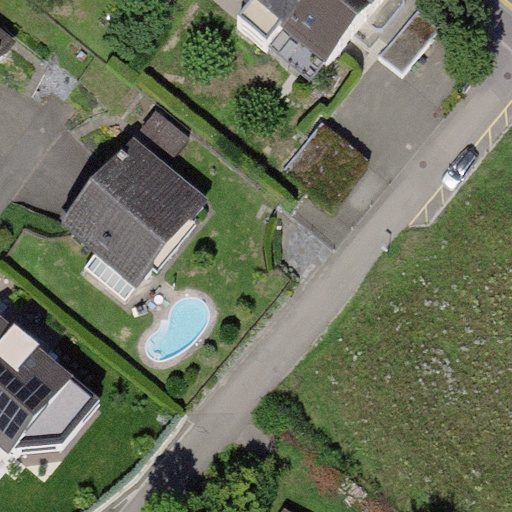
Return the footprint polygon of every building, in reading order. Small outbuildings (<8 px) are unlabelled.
[(243,0),(255,10),(238,31),(268,55),(285,34),(330,71),(387,0),(243,0)] [(442,33),(419,15),(381,62),(404,80),(442,33)] [(0,64),(14,48),(0,37),(0,64)] [(366,162),(320,126),(283,172),(329,208),(366,162)] [(146,179),(123,160),(68,229),(101,256),(88,273),(130,306),(205,212),(153,170),(146,179)] [(102,411),(3,329),(0,332),(0,447),(17,461),(64,457),(102,411)]
